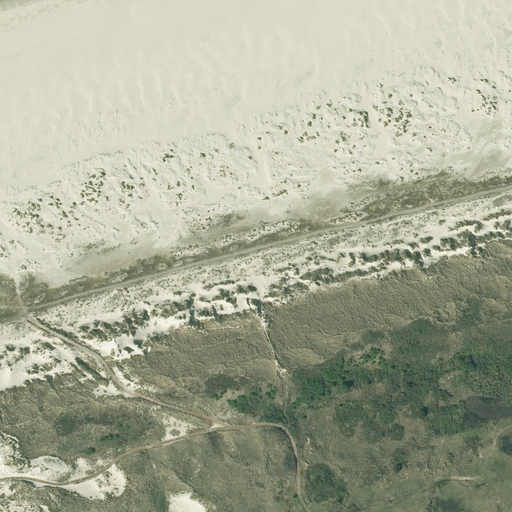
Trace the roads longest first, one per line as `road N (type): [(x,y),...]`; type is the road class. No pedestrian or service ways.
road 1 (unknown): [(0,484),(19,478),(77,485),(145,447),(275,425),(290,434),(297,490),(310,511)]
road 2 (unknown): [(254,425),(133,391),(82,343),(27,318),(0,225)]
